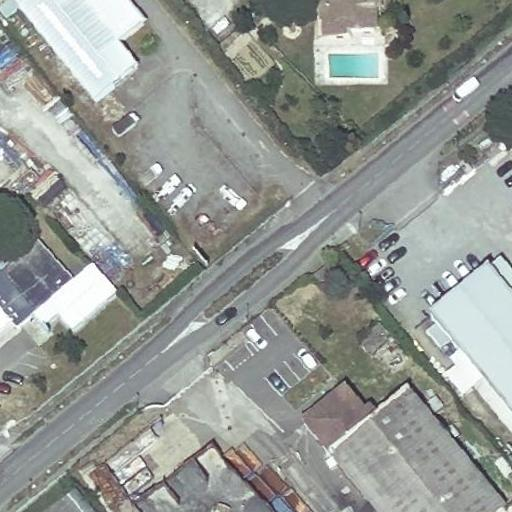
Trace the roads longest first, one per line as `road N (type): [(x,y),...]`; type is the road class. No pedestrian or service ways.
road 1 (unclassified): [(333,210),(267,242),(194,302),(142,366)]
road 2 (unclassified): [(142,366),(221,322),(293,263),(333,210)]
road 3 (unclassified): [(333,210),(511,62)]
road 4 (unclassified): [(0,483),(142,366)]
